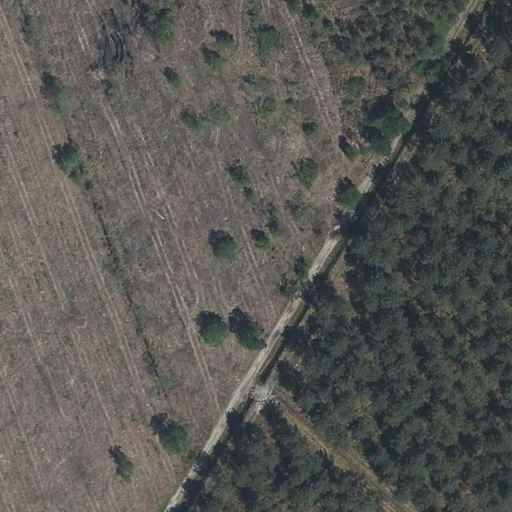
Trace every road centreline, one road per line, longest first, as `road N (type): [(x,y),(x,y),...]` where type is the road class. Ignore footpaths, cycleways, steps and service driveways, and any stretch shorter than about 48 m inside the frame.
road 1 (track): [(477,0),(171,511)]
road 2 (track): [(263,387),(398,511)]
road 3 (track): [(190,511),(263,387)]
